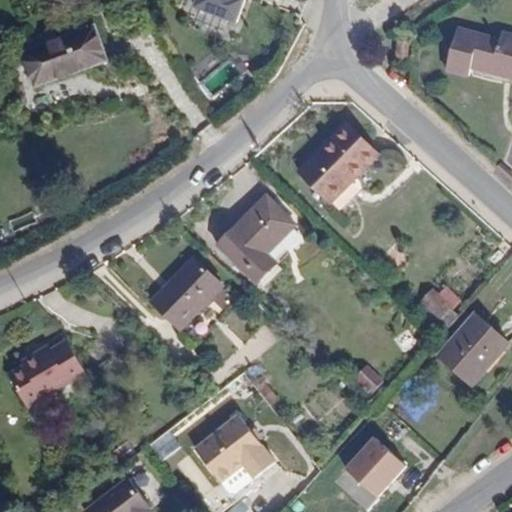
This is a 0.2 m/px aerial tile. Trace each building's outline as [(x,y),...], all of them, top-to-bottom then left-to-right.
[(197,0),(197,1),(233,13),(228,0),(197,0)] [(240,16),(245,0),(228,0),(233,13),(240,16)] [(106,52),(95,22),(28,47),(39,77),(106,52)] [(500,40),(457,28),(446,70),(468,76),(471,67),(511,77),(511,35),(502,33),(500,40)] [(378,154),(346,121),(300,167),(332,200),(378,154)] [(298,222),(266,192),(218,241),(257,280),(278,259),(270,251),(298,222)] [(223,284),(194,257),(153,299),(181,327),(223,284)] [(439,280),(417,304),(440,325),(462,301),(439,280)] [(509,340),(478,313),(441,353),(472,381),(509,340)] [(27,408),(88,378),(72,345),(56,353),(46,359),(43,353),(24,363),(28,371),(13,378),(27,408)] [(52,349),(43,353),(46,359),(56,353),(52,349)] [(370,395),(383,381),(366,364),(353,378),(370,395)] [(245,462),(256,476),(277,460),(240,412),(197,446),(224,480),(245,462)] [(410,467),(376,436),(346,469),(379,500),(410,467)] [(281,464),(277,460),(256,476),(260,481),(281,464)] [(153,505),(129,476),(87,509),(88,511),(155,511),(151,506),(153,505)]
